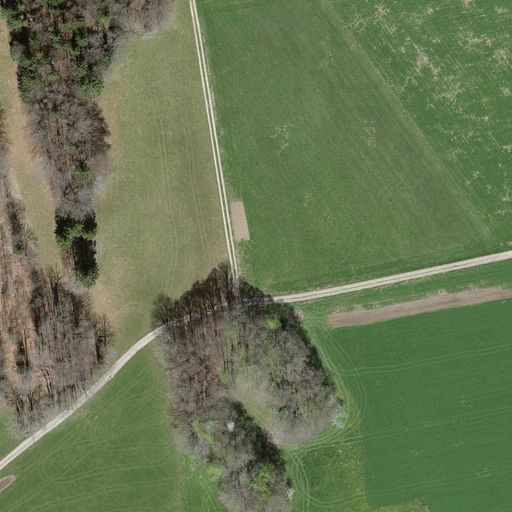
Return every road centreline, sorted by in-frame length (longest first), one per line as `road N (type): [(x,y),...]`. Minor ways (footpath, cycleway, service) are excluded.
road 1 (track): [(188,0),(236,306)]
road 2 (track): [(0,471),(154,337),(236,306)]
road 3 (track): [(511,256),(236,306)]
